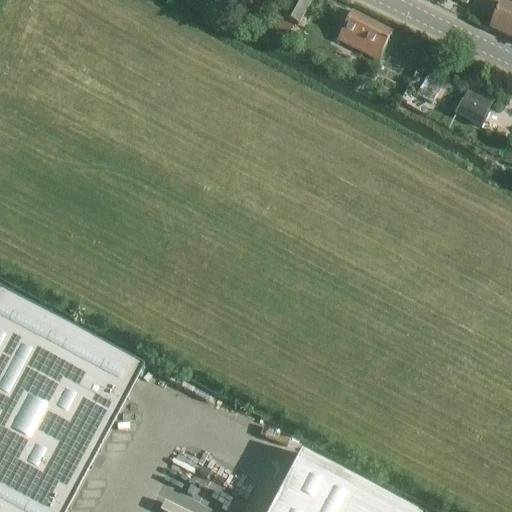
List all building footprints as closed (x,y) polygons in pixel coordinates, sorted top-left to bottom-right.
[(260,29),(271,7),(259,1),(259,0),(252,0),(250,6),(255,8),(247,22),(260,29)] [(297,28),(301,21),(310,3),(305,0),(293,0),(282,20),(297,28)] [(486,0),(475,0),(471,9),(494,20),(500,6),(486,0)] [(511,44),(511,16),(500,11),(488,32),(511,44)] [(377,64),(379,61),(392,35),(351,14),(337,42),(377,64)] [(274,34),(288,41),(293,30),(279,24),(274,34)] [(461,102),(454,118),(481,131),(488,115),(485,114),(462,102),(461,102)] [(0,296),(0,511),(61,511),(83,471),(86,473),(95,455),(92,453),(133,374),(137,376),(141,369),(0,296)] [(401,511),(296,457),(266,511),(401,511)]
